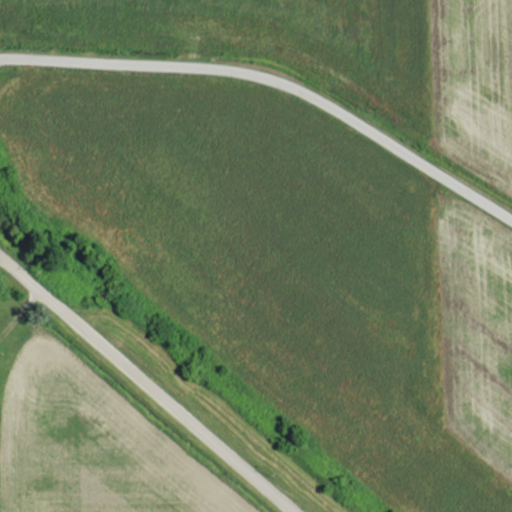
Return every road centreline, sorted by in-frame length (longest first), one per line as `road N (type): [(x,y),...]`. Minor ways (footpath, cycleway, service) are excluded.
road 1 (residential): [(0,56),(264,73),(511,217)]
road 2 (residential): [(300,511),(0,259)]
